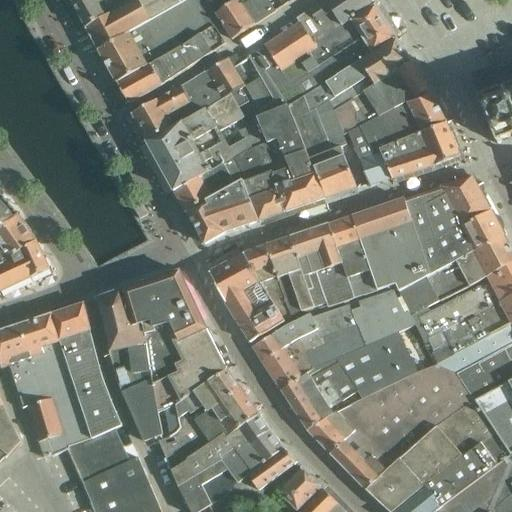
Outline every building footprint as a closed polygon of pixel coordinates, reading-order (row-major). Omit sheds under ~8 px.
[(68,0),(72,8),(73,7),(76,9),(90,0),(68,0)] [(73,7),(72,8),(85,30),(85,29),(137,0),(90,0),(76,9),(73,7)] [(137,0),(85,29),(97,51),(161,16),(182,5),(187,0),(137,0)] [(161,16),(97,51),(116,84),(146,68),(147,68),(154,64),(184,45),(202,35),(213,28),(195,0),(187,0),(182,5),(161,16)] [(243,7),(242,6),(237,0),(236,0),(214,15),(231,41),(255,26),(243,7)] [(266,0),(251,0),(243,7),(255,26),(275,13),(266,0)] [(375,6),(371,0),(325,0),(295,19),(299,24),(313,45),(375,6)] [(247,58),(259,77),(278,110),(288,106),(312,92),(396,39),(375,6),(313,45),(315,49),(279,72),(263,48),(247,58)] [(299,24),(263,48),(279,72),(315,49),(313,45),(299,24)] [(146,68),(116,84),(128,105),(153,90),(186,71),(225,45),(213,28),(202,35),(184,45),(154,64),(147,68),(146,68)] [(314,110),(329,152),(338,148),(346,145),(342,136),(339,129),(333,112),(411,62),(396,39),(312,92),(318,108),(314,110)] [(180,87),(131,115),(146,143),(239,89),(244,87),(233,68),(228,59),(206,72),(205,71),(180,87)] [(342,136),(347,134),(429,91),(411,62),(333,112),(339,129),(342,136)] [(511,65),(474,79),(480,97),(479,97),(496,144),(501,143),(500,141),(511,136),(511,65)] [(239,89),(146,143),(174,193),(252,149),(265,142),(258,125),(239,132),(245,141),(227,151),(217,133),(242,119),(236,108),(246,102),(239,89)] [(391,181),(379,150),(446,123),(429,91),(347,134),(355,153),(368,187),(391,181)] [(288,106),(324,200),(348,191),(355,188),(343,157),(342,158),(338,148),(329,152),(314,110),(318,108),(312,92),(288,106)] [(265,142),(252,149),(263,175),(270,172),(272,177),(278,174),(291,211),(324,200),(288,106),(278,110),(256,119),(258,125),(265,142)] [(446,123),(379,150),(391,181),(392,181),(409,175),(429,170),(460,157),(446,123)] [(174,193),(186,214),(217,196),(243,181),(263,175),(252,149),(174,193)] [(263,175),(243,181),(251,204),(257,222),(291,211),(278,174),(272,177),(270,172),(263,175)] [(440,188),(404,200),(415,233),(417,237),(431,232),(434,242),(439,239),(450,233),(490,212),(471,178),(440,188)] [(186,214),(204,245),(222,235),(222,234),(257,222),(251,204),(243,181),(217,196),(186,214)] [(0,233),(19,218),(19,217),(0,194),(0,233)] [(367,213),(351,218),(373,284),(375,292),(391,286),(395,285),(398,293),(430,276),(417,237),(415,233),(404,200),(367,213)] [(450,233),(439,239),(434,242),(431,232),(417,237),(430,276),(463,258),(503,237),(490,212),(450,233)] [(0,233),(0,265),(9,261),(36,242),(19,218),(0,233)] [(373,284),(351,218),(328,226),(343,270),(346,279),(352,297),(363,294),(363,296),(375,292),(373,284)] [(328,226),(289,239),(312,306),(325,302),(327,307),(352,298),(352,297),(346,279),(343,270),(328,226)] [(430,276),(398,293),(408,313),(412,321),(418,319),(489,282),(486,278),(511,263),(511,252),(503,237),(463,258),(430,276)] [(266,248),(277,280),(289,315),(300,311),(301,313),(313,308),(312,306),(289,239),(266,248)] [(9,261),(0,265),(0,292),(31,278),(31,279),(49,271),(36,242),(9,261)] [(243,256),(261,288),(277,280),(266,248),(243,256)] [(261,288),(243,256),(209,274),(229,310),(250,344),(284,323),(261,288)] [(489,282),(418,319),(412,321),(415,327),(422,342),(428,339),(438,334),(442,332),(511,295),(511,263),(486,278),(489,282)] [(148,350),(203,323),(180,274),(119,293),(132,328),(143,324),(147,339),(151,338),(152,340),(147,342),(148,350)] [(415,327),(412,321),(408,313),(404,315),(392,291),(358,303),(360,308),(350,312),(348,306),(312,319),(310,315),(294,322),(253,349),(280,392),(306,375),(313,371),(365,348),(399,333),(415,327)] [(151,373),(148,350),(147,342),(152,340),(151,338),(147,339),(143,324),(132,328),(119,293),(97,302),(109,355),(120,390),(144,443),(163,437),(159,418),(151,373)] [(511,295),(442,332),(454,356),(511,325),(511,295)] [(114,432),(116,431),(122,428),(110,401),(96,358),(84,306),(52,317),(61,344),(92,439),(114,432)] [(61,344),(52,317),(52,316),(0,332),(0,365),(2,370),(9,367),(45,356),(43,350),(61,344)] [(227,371),(212,342),(207,330),(203,323),(148,350),(151,373),(159,418),(167,413),(171,439),(175,436),(178,434),(181,432),(183,425),(180,419),(177,412),(176,406),(227,371)] [(321,423),(307,432),(386,511),(393,511),(462,456),(495,435),(473,401),(455,376),(511,343),(511,325),(454,356),(445,360),(435,366),(418,373),(321,423)] [(280,392),(307,432),(321,423),(418,373),(399,333),(365,348),(313,371),(306,375),(280,392)] [(428,339),(433,349),(443,344),(438,334),(428,339)] [(511,343),(455,376),(473,401),(509,382),(511,380),(511,343)] [(92,439),(61,344),(43,350),(45,356),(9,367),(23,410),(29,409),(45,459),(52,457),(67,450),(68,452),(70,451),(68,448),(92,440),(92,439)] [(435,366),(445,360),(443,356),(432,362),(435,366)] [(240,390),(227,371),(176,406),(177,412),(180,419),(189,414),(195,424),(196,421),(197,422),(208,413),(240,390)] [(511,380),(509,382),(473,401),(495,435),(509,456),(511,454),(511,380)] [(208,413),(197,422),(205,436),(185,447),(166,458),(172,472),(190,462),(189,461),(224,436),(226,439),(258,416),(240,390),(208,413)] [(0,450),(8,456),(19,443),(2,407),(2,406),(0,402),(0,450)] [(164,442),(160,443),(166,458),(185,447),(205,436),(197,422),(196,421),(195,424),(189,414),(180,419),(183,425),(181,432),(178,434),(175,436),(171,439),(164,442)] [(190,462),(172,472),(179,488),(219,464),(225,456),(244,442),(247,447),(269,432),(258,416),(226,439),(224,436),(189,461),(190,462)] [(70,451),(68,452),(73,463),(121,442),(116,431),(114,432),(70,451)] [(179,488),(188,511),(202,511),(209,508),(249,477),(284,451),(269,432),(247,447),(244,442),(225,456),(219,464),(179,488)] [(509,456),(495,435),(462,456),(393,511),(435,511),(463,491),(510,457),(509,456)] [(121,442),(73,463),(78,473),(125,452),(121,442)] [(297,464),(284,451),(249,477),(260,491),(297,464)] [(130,463),(125,452),(78,473),(83,484),(130,463)] [(463,491),(435,511),(496,511),(495,509),(511,494),(511,486),(511,484),(511,483),(511,459),(510,457),(463,491)] [(160,511),(138,459),(130,463),(83,484),(94,511),(160,511)] [(289,511),(299,511),(322,490),(302,469),(260,510),(260,511),(275,511),(280,507),(276,503),(279,500),(289,511)] [(209,508),(211,511),(231,511),(244,504),(253,500),(261,493),(260,491),(249,477),(209,508)] [(511,511),(511,483),(511,484),(511,486),(511,494),(495,509),(496,511),(511,511)] [(344,511),(322,490),(299,511),(344,511)]
